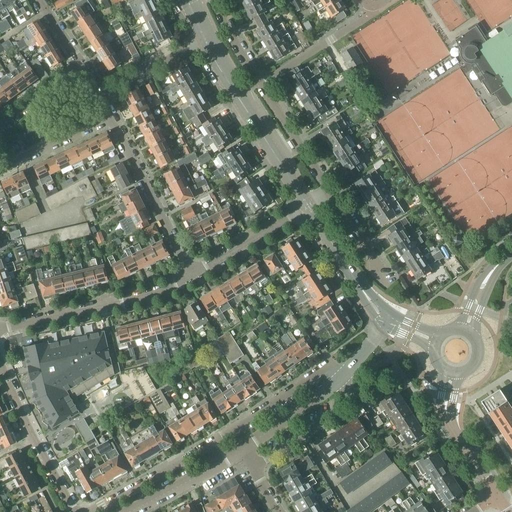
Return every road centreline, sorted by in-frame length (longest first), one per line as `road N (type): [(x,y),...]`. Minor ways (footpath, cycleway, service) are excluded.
road 1 (residential): [(344,376),(321,370),(94,511)]
road 2 (residential): [(0,333),(166,291),(191,275)]
road 3 (tertiary): [(306,205),(208,38)]
road 4 (residential): [(191,275),(111,115)]
road 5 (residential): [(71,511),(0,358)]
road 6 (residential): [(253,469),(343,409),(344,376)]
road 7 (tertiary): [(389,319),(306,205)]
road 8 (tertiary): [(496,494),(446,413),(451,372)]
road 9 (residential): [(260,84),(371,6)]
road 10 (residential): [(191,275),(306,205)]
road 11 (residential): [(126,511),(240,449)]
road 12 (residential): [(328,192),(260,84)]
road 13 (residential): [(240,449),(344,376)]
road 14 (residential): [(0,169),(111,115)]
road 15 (residential): [(101,94),(208,38)]
